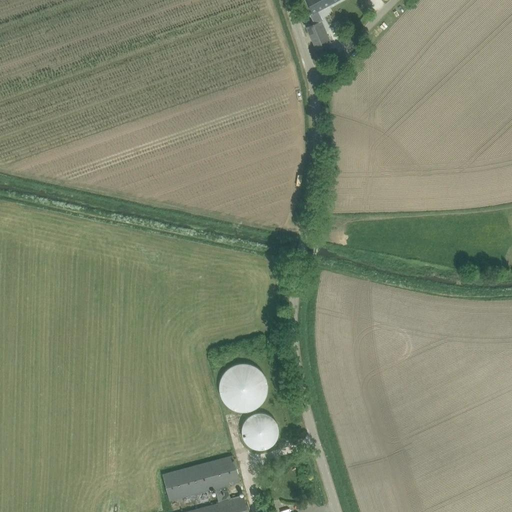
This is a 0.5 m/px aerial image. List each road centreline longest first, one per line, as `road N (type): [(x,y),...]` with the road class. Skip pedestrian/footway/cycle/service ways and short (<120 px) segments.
road 1 (track): [(0,196),(454,293),(511,293)]
road 2 (tertiary): [(337,511),(293,328),(318,158),(313,83)]
